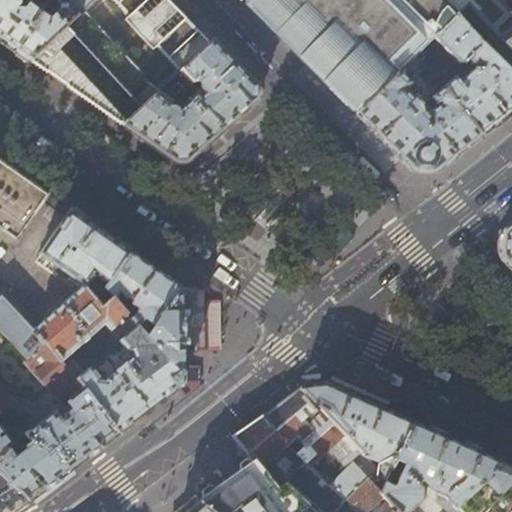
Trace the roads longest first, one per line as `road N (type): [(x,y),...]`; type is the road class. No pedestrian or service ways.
road 1 (secondary): [(333,330),(0,98)]
road 2 (secondary): [(89,511),(333,330)]
road 3 (residential): [(278,73),(441,248)]
road 4 (secondary): [(511,412),(333,330)]
road 5 (secondary): [(333,330),(441,248)]
